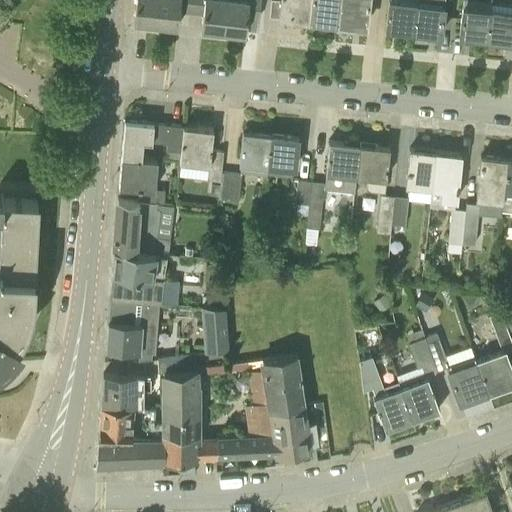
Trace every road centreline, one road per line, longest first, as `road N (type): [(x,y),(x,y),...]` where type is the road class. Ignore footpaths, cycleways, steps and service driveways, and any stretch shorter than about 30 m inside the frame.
road 1 (residential): [(60,486),(165,500),(319,487),(511,428)]
road 2 (residential): [(103,70),(511,109)]
road 3 (tertiary): [(85,289),(103,70)]
road 4 (tertiary): [(60,486),(79,394),(85,289)]
road 5 (tertiary): [(85,289),(59,389),(23,474)]
